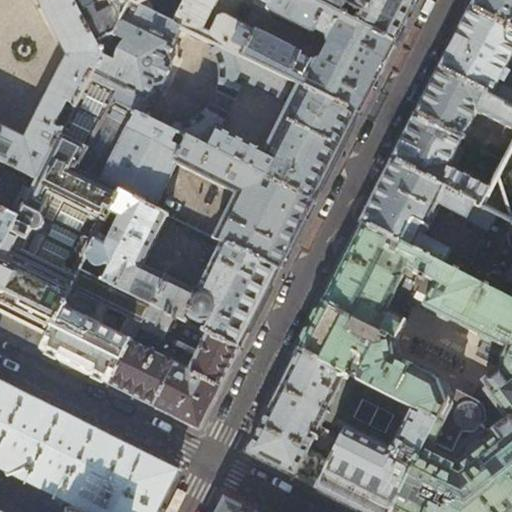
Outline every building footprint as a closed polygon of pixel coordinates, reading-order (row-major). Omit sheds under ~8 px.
[(0,0),(0,161),(39,181),(63,132),(54,127),(67,103),(76,108),(90,79),(101,56),(71,0),(0,0)] [(71,0),(101,56),(129,3),(127,0),(71,0)] [(127,0),(129,3),(129,2),(155,14),(148,0),(127,0)] [(185,0),(174,23),(173,24),(181,28),(209,41),(358,115),(373,84),(394,44),(357,24),(341,16),(337,14),(308,0),(185,0)] [(308,0),(337,14),(341,16),(346,7),(357,13),(359,13),(361,13),(362,12),(363,11),(357,24),(394,44),(411,10),(415,0),(308,0)] [(511,0),(475,0),(471,11),(511,31),(511,0)] [(174,23),(155,14),(129,2),(129,3),(101,56),(90,79),(116,91),(111,101),(137,115),(144,100),(145,101),(153,85),(156,86),(162,84),(171,66),(169,60),(166,58),(175,41),(174,41),(181,28),(173,24),(174,23)] [(511,31),(471,11),(455,41),(440,72),(511,107),(511,77),(503,73),(510,60),(511,60),(511,31)] [(334,161),(358,115),(209,41),(211,44),(214,50),(217,57),(219,65),(219,71),(220,78),(217,91),(235,99),(244,82),(289,104),(264,153),(219,132),(228,114),(211,105),(206,111),(200,116),(192,121),(188,123),(181,126),(173,127),(164,127),(313,203),(334,161)] [(511,107),(440,72),(428,95),(417,117),(461,142),(476,111),(511,129),(511,107)] [(76,171),(111,101),(116,91),(90,79),(76,108),(63,132),(39,181),(19,220),(0,257),(0,313),(12,319),(47,337),(81,272),(88,258),(103,228),(109,215),(120,194),(76,171)] [(164,127),(137,115),(111,101),(76,171),(120,194),(153,210),(176,165),(236,195),(214,239),(223,243),(279,271),(295,238),(313,203),(164,127)] [(461,142),(417,117),(405,140),(394,163),(479,208),(487,192),(447,170),(461,142)] [(511,143),(502,163),(497,172),(487,192),(479,208),(511,225),(511,143)] [(497,172),(502,163),(489,156),(485,165),(497,172)] [(0,210),(19,220),(39,181),(0,161),(0,210)] [(511,225),(479,208),(394,163),(378,193),(362,226),(496,296),(504,282),(511,285),(511,225)] [(167,217),(153,210),(120,194),(109,215),(120,220),(113,233),(103,228),(88,258),(89,262),(89,263),(91,266),(93,268),(96,269),(99,269),(101,269),(104,268),(105,267),(110,269),(103,283),(151,306),(239,350),(259,311),(279,271),(223,243),(199,289),(194,292),(142,268),(167,217)] [(0,257),(19,220),(0,210),(0,257)] [(511,304),(496,296),(362,226),(350,249),(333,283),(309,331),(298,351),(356,380),(436,421),(392,511),(511,511),(511,366),(511,367),(511,366),(511,304)] [(151,306),(103,283),(81,272),(47,337),(40,351),(74,367),(109,385),(131,343),(136,335),(151,306)] [(239,350),(151,306),(136,335),(160,347),(177,338),(181,341),(179,346),(197,356),(189,372),(131,343),(109,385),(147,404),(198,430),(219,388),(239,350)] [(334,424),(356,380),(298,351),(273,402),(246,454),(281,471),(319,490),(332,461),(309,450),(324,420),(334,424)] [(392,511),(436,421),(356,380),(334,424),(333,425),(345,432),(341,438),(343,439),(332,461),(319,490),(348,504),(362,511),(392,511)] [(38,404),(0,384),(0,511),(21,511),(0,501),(0,468),(43,490),(40,496),(52,502),(55,496),(74,506),(70,511),(156,511),(176,473),(135,453),(38,404)] [(216,511),(253,511),(247,509),(224,497),(216,511)]
